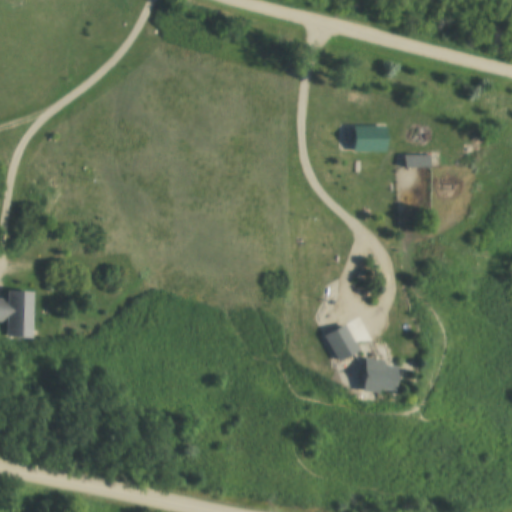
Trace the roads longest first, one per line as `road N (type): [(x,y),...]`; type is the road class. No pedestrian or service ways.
road 1 (residential): [(511,71),(235,0)]
road 2 (tertiary): [(0,457),(261,511)]
